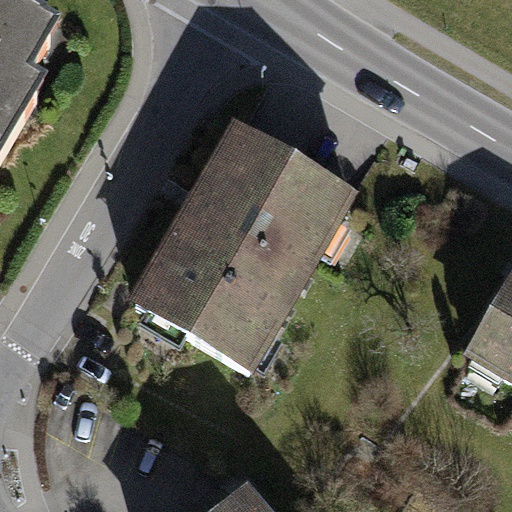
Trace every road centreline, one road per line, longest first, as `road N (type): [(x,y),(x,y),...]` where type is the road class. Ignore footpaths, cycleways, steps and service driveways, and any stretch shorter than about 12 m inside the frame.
road 1 (residential): [(0,397),(222,0)]
road 2 (secondary): [(270,0),(511,149)]
